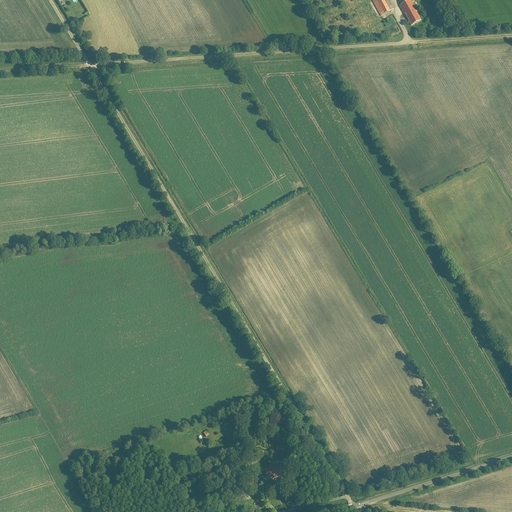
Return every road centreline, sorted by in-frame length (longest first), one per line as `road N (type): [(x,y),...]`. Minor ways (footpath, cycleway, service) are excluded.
road 1 (residential): [(353,506),(49,0)]
road 2 (track): [(511,36),(0,71)]
road 3 (unclassified): [(511,455),(353,506)]
